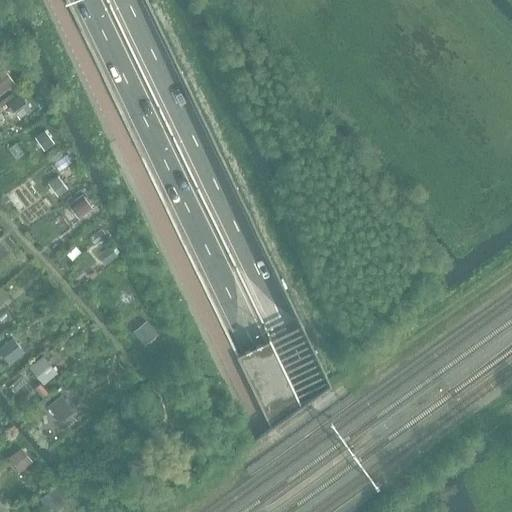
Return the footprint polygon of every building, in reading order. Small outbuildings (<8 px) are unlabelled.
[(0,92),(1,94),(14,84),(3,70),(0,71),(0,92)] [(31,110),(20,95),(9,103),(20,118),(31,110)] [(36,138),(45,150),(55,143),(46,131),(36,138)] [(60,179),(51,186),(58,196),(67,189),(60,179)] [(94,210),(83,196),(70,206),(81,220),(94,210)] [(118,257),(111,247),(101,254),(109,264),(118,257)] [(332,382),(304,323),(303,323),(304,325),(306,330),(307,331),(309,336),(310,338),(312,342),(313,343),(315,348),(316,350),(318,354),(319,356),(321,360),(322,362),(324,366),(325,368),(327,373),(328,374),(330,378),(331,380),(332,382),(319,391),(310,398),(303,403),(302,402),(301,400),(299,395),(298,393),(296,389),(295,388),(293,383),(292,382),(290,377),(289,375),(287,371),(286,369),(284,365),(283,363),(281,358),(280,357),(278,353),(277,351),(275,346),(274,345),(272,340),(271,338),(271,336),(268,338),(269,339),(300,405),(273,424),(239,354),(238,354),(272,425),(273,427),(274,426),(301,406),(304,405),(317,396),(333,384),(332,382)] [(304,325),(303,323),(286,331),(271,338),(272,340),(287,333),(304,325)] [(147,324),(135,333),(146,345),(157,335),(147,324)] [(289,338),(274,345),(275,346),(290,340),(307,331),(306,330),(289,338)] [(310,338),(309,336),(292,344),(277,351),(278,353),(293,346),(310,338)] [(269,339),(239,354),(273,424),(300,405),(269,339)] [(0,350),(10,364),(24,354),(13,340),(0,349),(0,350)] [(294,350),(280,357),(281,358),(295,352),(313,343),(312,342),(294,350)] [(316,350),(315,348),(297,356),(283,363),(284,365),(298,358),(316,350)] [(319,356),(318,354),(300,362),(286,369),(287,371),(301,364),(319,356)] [(44,357),(30,368),(45,385),(58,374),(44,357)] [(322,362),(321,360),(303,368),(289,375),(290,377),(304,370),(322,362)] [(306,375),(292,382),(293,383),(307,377),(325,368),(324,366),(306,375)] [(328,374),(327,373),(309,381),(295,388),(296,389),(310,383),(328,374)] [(312,387),(298,393),(299,395),(313,389),(331,380),(330,378),(312,387)] [(41,385),(35,390),(43,399),(49,394),(41,385)] [(301,400),(302,402),(310,398),(316,394),(319,391),(315,393),(301,400)] [(49,405),(62,422),(74,413),(61,396),(49,405)] [(9,458),(21,472),(33,462),(21,449),(9,458)] [(54,511),(67,502),(55,486),(41,497),(52,511),(54,511)]
